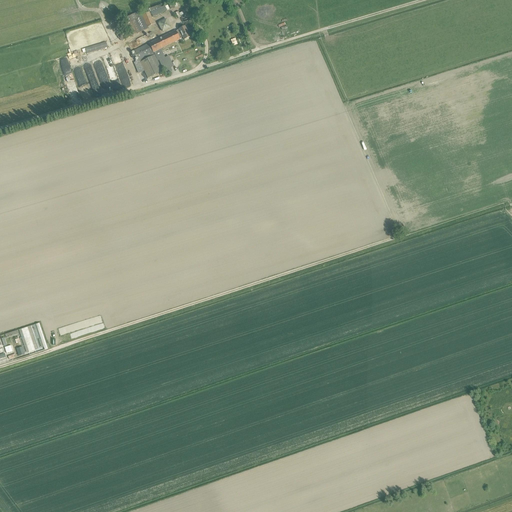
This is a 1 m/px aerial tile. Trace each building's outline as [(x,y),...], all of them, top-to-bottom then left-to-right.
[(151,17),(167,10),(165,5),(162,7),(160,5),(150,9),(140,11),(136,12),(136,13),(120,19),(122,25),(123,25),(129,37),(137,33),(138,33),(148,28),(147,27),(154,24),(151,17)] [(171,28),(167,19),(158,23),(162,32),(171,28)] [(155,41),(131,53),(135,62),(139,60),(148,78),(162,71),(153,53),(154,53),(161,49),(180,40),(180,38),(182,37),(184,40),(191,36),(187,30),(185,26),(178,30),(179,30),(176,31),(155,41)] [(88,48),(85,49),(86,54),(89,53),(107,48),(106,42),(88,48)] [(45,350),(48,349),(39,323),(36,324),(45,350)] [(29,352),(35,350),(27,327),(21,329),(29,352)] [(16,349),(19,357),(25,355),(22,347),(16,349)]
